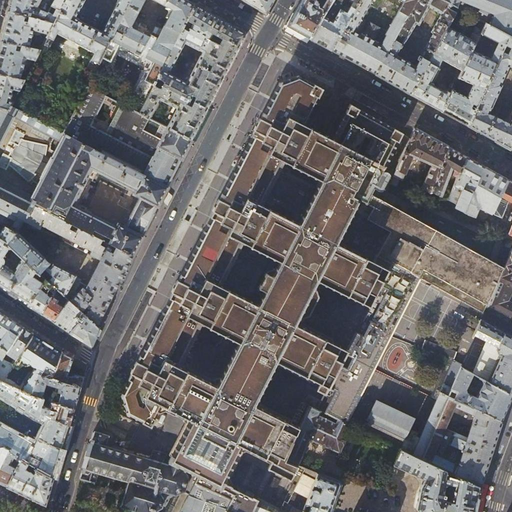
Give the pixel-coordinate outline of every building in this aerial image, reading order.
[(12,0),(10,11),(44,20),(54,0),(12,0)] [(54,0),(44,20),(53,23),(46,38),(43,44),(49,47),(57,32),(95,53),(88,67),(95,71),(98,66),(131,0),(117,0),(112,11),(112,12),(113,12),(110,19),(108,19),(101,32),(77,19),(78,18),(76,17),(84,0),(54,0)] [(139,113),(194,4),(187,0),(131,0),(98,66),(105,70),(119,43),(155,61),(148,74),(145,73),(132,99),(131,100),(131,101),(132,101),(136,102),(132,110),(139,113)] [(242,0),(266,14),(267,13),(273,2),(274,0),(242,0)] [(301,0),(287,26),(298,32),(309,38),(322,17),(331,0),(301,0)] [(342,10),(340,9),(333,22),(322,17),(309,38),(318,43),(321,45),(331,51),(359,0),(352,0),(349,7),(344,5),(342,10)] [(374,74),(415,0),(359,0),(331,51),(336,53),(344,58),(374,74)] [(448,27),(458,8),(443,0),(415,0),(374,74),(390,83),(410,94),(433,54),(448,27)] [(511,0),(443,0),(458,8),(486,23),(509,36),(511,37),(511,0)] [(239,48),(246,34),(245,33),(221,20),(202,8),(194,4),(139,113),(148,118),(151,119),(158,104),(157,103),(159,99),(177,108),(167,127),(192,140),(199,125),(222,81),(239,48)] [(53,23),(44,20),(10,11),(6,26),(2,41),(32,48),(33,46),(30,45),(33,33),(38,34),(42,33),(42,32),(43,32),(43,36),(46,38),(53,23)] [(486,23),(482,30),(472,50),(478,52),(487,36),(499,42),(496,47),(492,45),(487,56),(498,61),(509,36),(486,23)] [(469,38),(448,27),(433,54),(442,59),(462,70),(472,50),(482,30),(476,27),(475,26),(475,27),(475,28),(472,32),(472,33),(469,38)] [(511,37),(509,36),(498,61),(467,126),(486,136),(487,136),(511,150),(511,149),(511,37)] [(37,49),(32,48),(2,41),(0,49),(0,73),(20,79),(23,70),(26,71),(27,66),(30,68),(40,50),(37,49)] [(478,52),(472,50),(462,70),(459,78),(470,83),(466,91),(469,92),(467,97),(453,90),(450,94),(442,112),(451,117),(467,126),(498,61),(487,56),(478,52)] [(442,59),(433,54),(410,94),(422,101),(442,112),(450,94),(429,83),(437,67),(438,65),(442,59)] [(24,80),(20,79),(0,73),(0,107),(9,110),(11,106),(14,101),(9,100),(12,88),(19,90),(24,80)] [(140,354),(136,361),(134,364),(131,368),(131,369),(130,373),(127,379),(128,379),(127,383),(121,395),(127,414),(151,426),(162,405),(190,420),(168,464),(193,473),(190,481),(188,482),(184,493),(186,494),(188,495),(195,482),(230,498),(225,509),(231,511),(252,511),(258,499),(225,482),(240,452),(290,478),(297,464),(285,459),(309,404),(317,408),(391,262),(419,277),(484,312),(487,306),(503,267),(370,194),(402,133),(392,128),(350,104),(346,111),(343,109),(340,108),(326,136),(316,131),(303,124),(322,89),(298,76),(280,83),(270,103),(265,113),(264,112),(262,116),(261,118),(259,121),(257,125),(256,126),(255,130),(252,135),(253,136),(224,193),(223,193),(220,198),(219,198),(217,202),(215,206),(215,207),(213,210),(214,210),(211,216),(212,217),(198,244),(182,274),(181,273),(178,279),(176,282),(174,286),(173,287),(172,291),(169,297),(170,298),(158,321),(141,355),(140,354)] [(16,231),(24,220),(30,211),(30,209),(35,205),(71,223),(78,226),(133,255),(143,236),(142,236),(146,228),(146,229),(147,226),(147,227),(149,224),(147,223),(148,220),(150,217),(152,218),(153,216),(153,215),(154,213),(153,213),(157,206),(158,206),(167,187),(167,186),(181,158),(182,159),(191,142),(192,140),(167,127),(160,124),(154,136),(142,130),(148,118),(139,113),(132,110),(120,104),(105,134),(89,126),(104,96),(87,87),(64,133),(11,106),(9,110),(0,107),(0,223),(15,232),(16,231)] [(511,224),(508,233),(511,234),(511,245),(509,252),(503,267),(487,306),(511,320),(511,181),(510,180),(496,172),(475,161),(458,151),(432,137),(429,136),(414,128),(410,137),(393,175),(402,180),(413,156),(432,165),(421,190),(428,193),(429,191),(439,196),(447,181),(454,184),(447,200),(455,204),(454,208),(455,209),(455,208),(463,212),(462,212),(473,217),(478,206),(501,217),(508,201),(509,201),(509,200),(511,201),(511,224)] [(133,255),(78,226),(75,231),(69,228),(71,223),(35,205),(30,209),(30,211),(24,220),(100,259),(87,285),(85,284),(69,302),(97,327),(101,319),(115,291),(133,255)] [(7,244),(15,232),(0,223),(0,226),(3,229),(0,232),(0,267),(3,263),(4,261),(5,259),(4,258),(3,256),(9,246),(7,244)] [(35,270),(44,279),(54,288),(62,295),(67,299),(73,292),(81,279),(52,264),(51,264),(16,231),(15,232),(7,244),(9,246),(22,258),(35,270)] [(32,276),(35,270),(22,258),(14,271),(3,263),(0,267),(0,284),(11,292),(29,303),(42,282),(32,276)] [(345,422),(419,277),(391,262),(317,408),(345,422)] [(54,288),(44,279),(42,282),(29,303),(27,306),(32,309),(39,314),(54,288)] [(56,304),(62,295),(54,288),(39,314),(45,318),(51,322),(62,307),(56,304)] [(69,302),(67,299),(62,295),(56,304),(62,307),(51,322),(69,333),(90,346),(91,347),(92,346),(96,338),(99,329),(97,327),(69,302)] [(0,363),(3,359),(23,326),(5,315),(0,311),(0,363)] [(474,335),(493,344),(498,347),(504,332),(492,326),(491,325),(481,319),(474,335)] [(28,329),(23,326),(3,359),(14,364),(33,333),(28,329)] [(511,336),(504,332),(498,347),(493,344),(492,347),(497,349),(499,354),(501,355),(489,383),(511,395),(511,336)] [(48,342),(33,333),(14,364),(3,359),(0,363),(0,380),(4,382),(13,367),(19,366),(21,362),(26,364),(30,363),(36,367),(21,389),(32,394),(39,373),(53,378),(58,363),(62,351),(61,351),(48,342)] [(421,348),(452,360),(453,360),(456,352),(424,339),(421,348)] [(72,357),(62,351),(58,363),(53,378),(81,387),(83,380),(84,377),(75,374),(74,375),(68,376),(69,373),(72,373),(73,370),(84,374),(85,372),(87,365),(72,357)] [(453,360),(452,360),(412,454),(443,469),(456,475),(480,487),(484,474),(498,431),(501,422),(448,395),(460,367),(460,366),(461,364),(461,363),(453,360)] [(506,411),(511,396),(511,395),(489,383),(484,380),(479,390),(476,397),(466,392),(465,389),(472,373),(460,367),(448,395),(501,422),(506,411)] [(77,400),(81,387),(53,378),(39,373),(32,394),(44,398),(74,408),(77,400)] [(21,458),(26,461),(34,445),(39,448),(43,441),(61,451),(65,439),(69,425),(40,410),(44,398),(32,394),(21,389),(4,382),(0,380),(0,444),(2,446),(7,449),(21,458)] [(71,418),(74,408),(44,398),(40,410),(69,425),(71,418)] [(375,399),(367,416),(407,434),(415,418),(375,399)] [(345,422),(317,408),(309,404),(285,459),(297,464),(298,464),(309,438),(340,452),(352,425),(345,422)] [(407,434),(367,416),(366,418),(399,434),(394,445),(400,448),(409,453),(411,448),(403,443),(407,434)] [(399,434),(366,418),(362,427),(375,433),(374,436),(394,445),(399,434)] [(193,473),(168,464),(160,462),(161,461),(153,458),(152,460),(105,446),(108,435),(94,430),(94,432),(93,432),(91,439),(92,439),(90,443),(89,443),(84,458),(82,465),(84,466),(82,470),(79,477),(80,477),(80,479),(82,480),(82,479),(83,480),(84,480),(95,484),(98,472),(129,481),(129,483),(126,489),(126,491),(125,493),(122,506),(142,511),(149,511),(150,509),(155,511),(161,507),(162,505),(165,506),(166,502),(166,499),(174,495),(180,492),(180,493),(184,493),(188,482),(190,481),(193,473)] [(57,466),(61,451),(43,441),(39,448),(34,445),(26,461),(32,465),(36,468),(53,478),(57,466)] [(475,511),(479,496),(480,487),(456,475),(452,479),(442,477),(443,469),(412,454),(409,453),(400,448),(392,465),(424,479),(420,486),(415,508),(418,511),(361,511),(358,511),(355,511),(330,511),(340,484),(340,480),(318,472),(301,511),(475,511)] [(0,484),(5,487),(21,458),(7,449),(0,464),(0,484)] [(29,470),(32,465),(21,458),(5,487),(25,496),(45,505),(50,491),(53,478),(36,468),(34,472),(29,470)] [(300,465),(282,510),(287,511),(301,511),(318,472),(300,465)] [(195,482),(188,495),(180,511),(224,511),(225,509),(230,498),(195,482)] [(287,511),(282,510),(258,499),(252,511),(287,511)]
